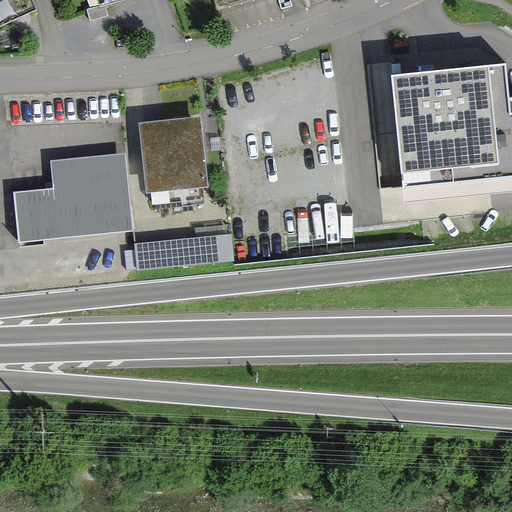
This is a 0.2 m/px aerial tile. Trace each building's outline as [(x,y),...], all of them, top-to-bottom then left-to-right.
[(0,0),(0,22),(14,16),(5,0),(0,0)] [(395,76),(405,186),(511,176),(511,114),(509,115),(505,66),(395,76)] [(200,120),(143,126),(150,190),(207,184),(200,120)] [(18,198),(21,238),(128,229),(122,160),(49,166),(51,196),(18,198)] [(233,237),(137,240),(138,269),(234,265),(233,237)]
